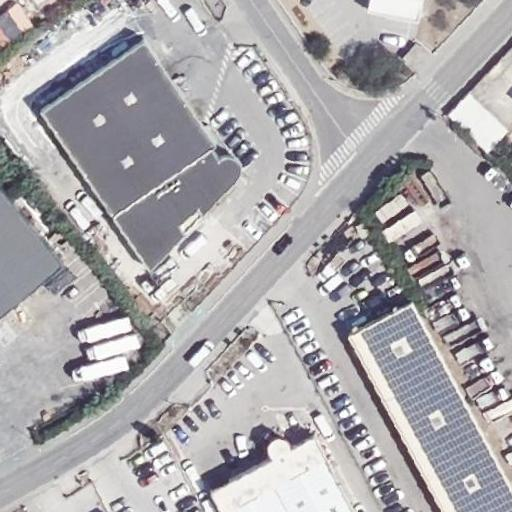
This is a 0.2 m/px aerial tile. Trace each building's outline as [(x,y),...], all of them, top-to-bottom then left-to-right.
[(369,0),(368,8),(374,9),(418,19),(421,0),(369,0)] [(0,28),(0,48),(0,49),(10,42),(0,28)] [(186,230),(183,225),(202,213),(239,173),(240,169),(241,164),(237,158),(232,155),(227,154),(222,155),(218,158),(209,145),(214,141),(144,38),(41,109),(149,269),(186,230)] [(422,52),(414,45),(402,59),(409,65),(417,56),(418,57),(422,52)] [(486,153),(508,131),(469,93),(447,116),(486,153)] [(0,310),(63,259),(0,181),(0,310)] [(202,213),(183,225),(186,230),(202,213)] [(347,332),(445,511),(511,511),(511,486),(410,298),(347,332)] [(273,448),(276,453),(208,489),(220,511),(356,511),(313,432),(293,443),(291,440),(286,437),(279,438),(275,442),(273,448)]
